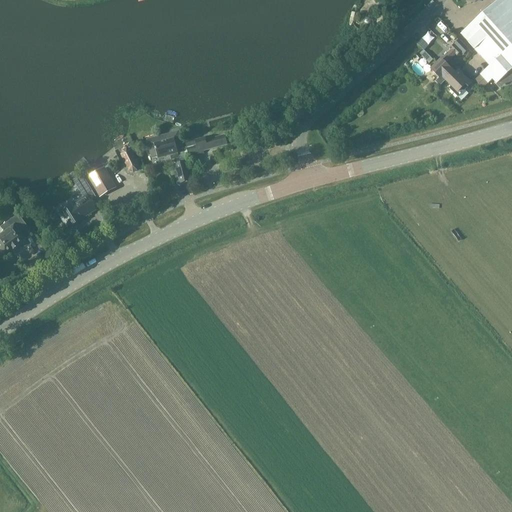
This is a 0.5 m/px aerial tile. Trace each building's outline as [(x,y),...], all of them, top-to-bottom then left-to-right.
[(511,1),(511,0),(499,0),(494,5),(461,35),(485,62),(491,56),(501,67),(504,64),(510,72),(511,73),(511,1)] [(420,40),(416,43),(423,50),(426,46),(420,40)] [(455,57),(460,52),(463,56),(468,50),(458,40),(449,49),(451,51),(450,52),(430,71),(434,75),(438,79),(435,82),(439,86),(445,81),(449,77),(445,74),(449,70),(444,65),(453,55),(455,57)] [(489,67),(479,77),(486,85),(491,81),(495,85),(496,85),(510,72),(504,64),(501,67),(491,56),(485,62),(489,67)] [(449,77),(445,81),(451,87),(449,89),(458,98),(466,89),(470,85),(458,72),(455,75),(449,70),(445,74),(449,77)] [(511,73),(510,72),(496,85),(499,88),(506,84),(511,83),(511,82),(511,73)] [(204,151),(227,145),(225,135),(206,140),(205,138),(196,141),(195,139),(185,142),(189,157),(198,154),(198,156),(205,154),(204,151)] [(162,137),(147,141),(150,153),(151,158),(157,156),(159,160),(178,155),(177,152),(183,150),(180,138),(164,143),(162,137)] [(137,170),(139,166),(131,152),(128,150),(122,153),(120,158),(127,170),(132,173),(137,170)] [(174,164),(179,185),(191,182),(189,174),(190,174),(187,161),(174,164)] [(104,167),(83,179),(96,200),(116,188),(104,167)] [(74,204),(57,214),(58,215),(67,230),(69,228),(70,229),(71,229),(71,230),(72,230),(73,230),(74,230),(74,229),(75,229),(76,229),(76,228),(76,227),(77,227),(77,226),(77,225),(77,224),(76,224),(76,223),(83,219),(82,217),(87,215),(94,210),(100,207),(96,200),(83,179),(83,178),(74,183),(84,199),(75,205),(74,204)] [(4,233),(0,235),(0,248),(5,255),(13,249),(14,250),(18,247),(17,246),(25,240),(23,237),(30,232),(18,215),(1,228),(4,233)]
